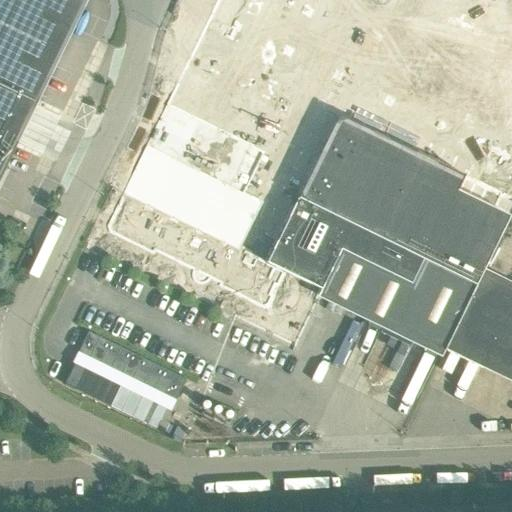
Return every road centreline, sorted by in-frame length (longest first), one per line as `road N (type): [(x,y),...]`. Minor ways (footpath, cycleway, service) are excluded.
road 1 (unknown): [(78,193),(297,304),(317,326),(321,365),(302,383),(98,284),(81,285),(66,305),(70,333),(161,387)]
road 2 (unclassified): [(511,462),(186,469),(148,460),(28,397),(9,351)]
road 3 (unclassified): [(9,351),(128,87),(144,0)]
